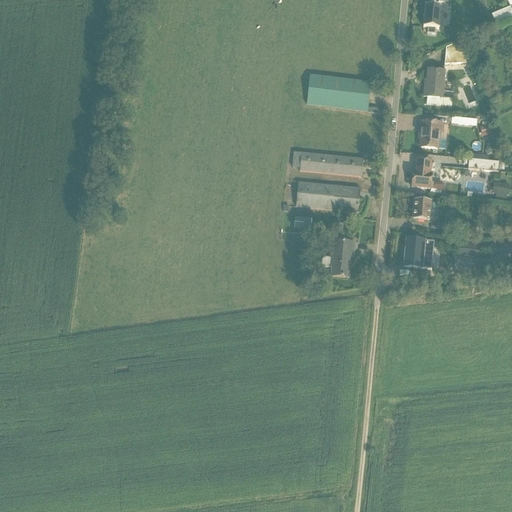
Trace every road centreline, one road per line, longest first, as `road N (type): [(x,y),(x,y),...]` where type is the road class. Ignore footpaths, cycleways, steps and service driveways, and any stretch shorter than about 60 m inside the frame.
road 1 (residential): [(377,281),(404,0)]
road 2 (track): [(354,511),(377,281)]
